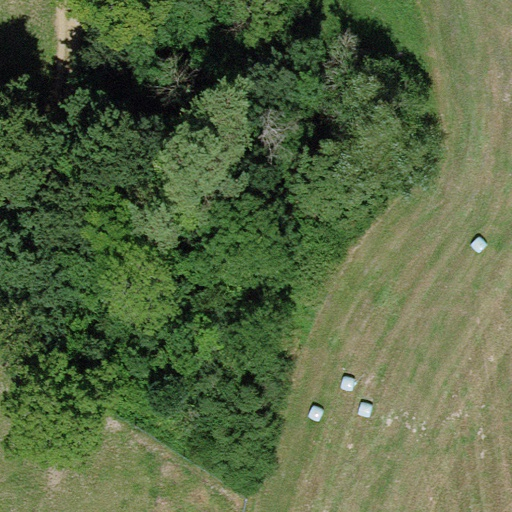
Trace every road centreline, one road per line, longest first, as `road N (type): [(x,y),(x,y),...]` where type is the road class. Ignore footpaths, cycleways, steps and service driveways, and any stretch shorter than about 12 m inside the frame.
road 1 (track): [(0,229),(41,155),(71,41),(68,0)]
road 2 (track): [(345,293),(285,393),(252,511)]
